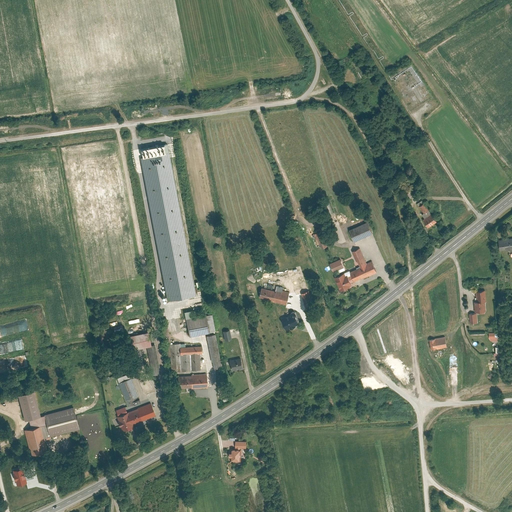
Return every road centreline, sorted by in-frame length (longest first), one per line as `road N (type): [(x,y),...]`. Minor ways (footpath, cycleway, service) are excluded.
road 1 (secondary): [(511,197),(272,384),(46,511)]
road 2 (track): [(287,0),(318,57),(304,97),(0,140)]
road 3 (track): [(464,198),(415,121),(424,108),(411,88)]
